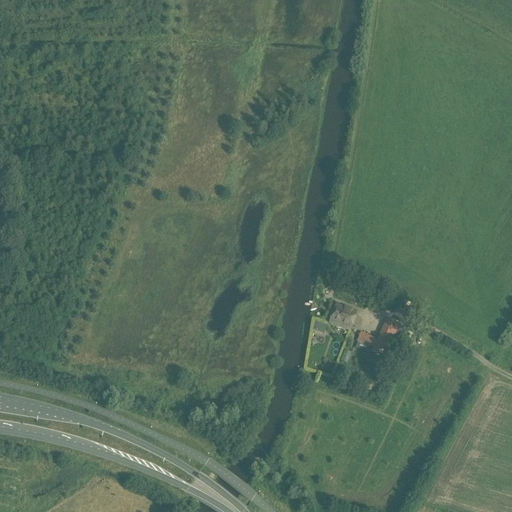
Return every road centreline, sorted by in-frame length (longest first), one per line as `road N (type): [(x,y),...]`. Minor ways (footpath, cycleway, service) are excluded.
road 1 (secondary): [(248,511),(160,453),(99,426),(0,402)]
road 2 (secondary): [(0,430),(100,451),(229,511)]
road 3 (track): [(511,370),(399,309),(348,293)]
